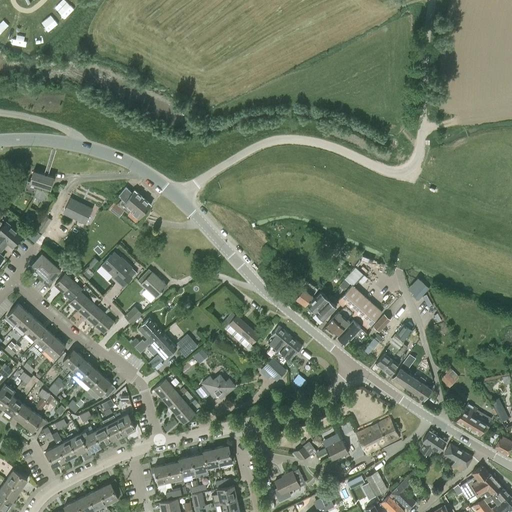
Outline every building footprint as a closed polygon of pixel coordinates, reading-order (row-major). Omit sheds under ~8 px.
[(48,24),(55,15),(40,4),(34,13),(48,24)] [(23,32),(24,15),(12,14),(11,32),(23,32)] [(54,177),(34,170),(31,181),(28,180),(26,189),(35,192),(35,191),(37,187),(43,189),(44,186),(51,188),(54,177)] [(42,200),(50,191),(43,189),(37,187),(35,191),(35,192),(34,196),(42,200)] [(126,187),(120,194),(127,200),(125,202),(132,207),(131,208),(141,217),(151,204),(135,190),(133,193),(126,187)] [(71,198),(67,206),(64,212),(86,222),(93,209),(71,198)] [(119,208),(116,206),(114,205),(110,210),(114,214),(115,213),(119,208)] [(42,234),(52,219),(46,216),(37,231),(42,234)] [(0,243),(4,240),(12,247),(22,236),(6,222),(0,229),(0,243)] [(113,252),(102,264),(113,275),(112,275),(124,286),(137,272),(124,260),(123,261),(113,252)] [(29,264),(27,266),(31,270),(33,267),(48,280),(46,283),(49,286),(52,283),(50,282),(61,269),(54,263),(57,260),(52,255),(49,259),(42,253),(31,265),(29,264)] [(97,260),(89,267),(92,270),(99,263),(97,260)] [(355,267),(345,278),(353,285),(363,274),(355,267)] [(147,288),(141,294),(150,302),(155,296),(157,297),(168,285),(153,271),(142,283),(147,288)] [(63,293),(73,281),(65,273),(55,285),(63,293)] [(304,288),(296,298),(306,305),(314,295),(318,289),(306,280),(302,286),(304,288)] [(72,300),(80,291),(82,289),(76,283),(73,281),(63,293),(72,300)] [(341,285),(345,289),(349,284),(345,281),(341,285)] [(412,296),(418,301),(429,289),(423,283),(412,296)] [(367,328),(382,312),(353,285),(338,301),(367,328)] [(78,310),(88,298),(80,291),(72,300),(69,303),(78,310)] [(316,313),(329,299),(328,298),(321,292),(308,306),(316,313)] [(336,299),(332,295),(328,298),(329,299),(316,313),(323,320),(337,306),(333,302),(336,299)] [(86,318),(96,306),(88,298),(78,310),(86,318)] [(16,324),(27,312),(18,304),(7,316),(16,324)] [(95,325),(105,313),(96,306),(86,318),(95,325)] [(132,323),(142,313),(135,306),(125,316),(132,323)] [(26,333),(37,321),(27,312),(16,324),(26,333)] [(339,334),(350,321),(340,312),(328,325),(339,334)] [(104,333),(115,322),(105,313),(95,325),(104,333)] [(384,314),(373,326),(379,331),(389,320),(384,314)] [(247,348),(259,335),(237,315),(225,327),(247,348)] [(150,318),(138,328),(147,338),(145,341),(149,345),(150,343),(151,344),(163,332),(150,318)] [(353,319),(338,336),(346,343),(355,333),(361,338),(367,331),(353,319)] [(36,341),(46,329),(37,321),(26,333),(36,341)] [(403,324),(396,334),(404,340),(411,330),(403,324)] [(274,344),(266,351),(272,357),(273,356),(274,356),(280,349),(279,348),(291,335),(279,325),(271,334),(272,334),(268,339),(274,344)] [(45,350),(56,338),(46,329),(36,341),(32,345),(38,351),(36,353),(40,356),(45,350)] [(163,332),(151,344),(166,360),(171,355),(170,354),(177,347),(163,332)] [(180,350),(186,357),(199,347),(192,339),(187,334),(176,344),(181,349),(180,350)] [(378,343),(382,338),(377,334),(373,339),(378,343)] [(302,345),(291,335),(279,348),(280,349),(274,356),(283,364),(291,355),(290,354),(292,352),(294,354),(302,345)] [(55,358),(65,346),(56,338),(45,350),(55,358)] [(140,353),(149,345),(142,339),(134,346),(140,353)] [(376,364),(383,370),(392,359),(391,358),(398,349),(399,348),(392,343),(376,364)] [(402,344),(399,349),(403,353),(407,347),(402,344)] [(14,346),(12,349),(9,352),(12,356),(17,350),(14,346)] [(199,363),(207,356),(200,348),(192,355),(199,363)] [(72,370),(83,358),(73,349),(63,361),(72,370)] [(391,375),(405,357),(406,355),(403,353),(399,349),(398,349),(391,358),(392,359),(383,370),(391,375)] [(154,367),(163,359),(158,354),(149,362),(154,367)] [(400,367),(393,378),(405,386),(412,376),(409,374),(411,371),(408,369),(416,358),(409,354),(400,367)] [(81,378),(82,378),(92,366),(83,358),(72,370),(69,373),(78,382),(81,378)] [(276,381),(285,371),(272,358),(263,367),(276,381)] [(28,360),(23,366),(28,370),(31,366),(33,364),(28,360)] [(6,365),(3,369),(8,374),(12,370),(6,365)] [(91,387),(102,375),(92,366),(82,378),(91,386),(91,387)] [(8,374),(3,369),(0,372),(0,373),(5,378),(8,374)] [(23,380),(27,374),(23,371),(19,377),(23,380)] [(23,380),(20,383),(24,386),(27,383),(31,377),(27,374),(23,380)] [(293,381),(301,387),(306,381),(298,374),(293,381)] [(96,399),(100,395),(101,395),(103,393),(107,397),(108,396),(115,388),(110,384),(111,383),(102,375),(91,387),(91,386),(87,391),(96,399)] [(210,376),(202,382),(211,394),(215,391),(217,394),(221,392),(224,396),(236,386),(229,378),(225,382),(220,375),(213,380),(210,376)] [(412,376),(405,386),(406,387),(425,400),(426,399),(432,389),(431,389),(432,387),(429,385),(428,387),(412,376)] [(54,382),(48,388),(52,391),(57,386),(60,382),(62,380),(58,377),(54,382)] [(155,387),(154,389),(161,397),(173,387),(166,379),(155,387)] [(57,386),(52,391),(56,395),(61,389),(64,386),(60,382),(57,386)] [(0,406),(2,408),(12,395),(15,391),(4,384),(0,389),(0,406)] [(173,387),(161,397),(169,406),(180,396),(173,387)] [(41,397),(46,390),(42,388),(38,394),(41,397)] [(115,388),(108,396),(111,395),(117,389),(115,388)] [(50,394),(46,390),(41,397),(42,397),(34,408),(40,412),(47,401),(46,400),(50,394)] [(12,416),(22,402),(12,395),(2,408),(12,416)] [(180,396),(169,406),(176,415),(188,405),(180,396)] [(509,418),(499,398),(492,402),(502,421),(509,418)] [(67,405),(71,408),(76,403),(72,399),(67,405)] [(105,410),(110,407),(107,400),(102,403),(103,405),(105,410)] [(22,423),(32,410),(22,402),(12,416),(22,423)] [(76,403),(71,408),(75,412),(80,406),(76,403)] [(468,403),(458,420),(481,434),(486,426),(488,428),(490,426),(488,425),(492,418),(477,410),(478,409),(468,403)] [(61,404),(56,411),(60,415),(66,408),(61,404)] [(188,405),(176,415),(184,424),(195,414),(188,405)] [(34,429),(42,417),(32,410),(22,423),(33,431),(34,429)] [(83,422),(88,419),(84,412),(79,415),(83,422)] [(129,414),(128,413),(122,416),(120,412),(114,415),(124,434),(136,428),(134,425),(129,414)] [(137,423),(134,412),(129,414),(134,425),(137,423)] [(124,434),(114,415),(103,421),(105,424),(113,440),(124,434)] [(42,417),(34,429),(37,431),(40,427),(49,422),(42,417)] [(367,455),(400,439),(390,417),(357,433),(367,455)] [(64,418),(59,420),(63,427),(67,425),(64,418)] [(63,427),(59,420),(54,423),(58,430),(63,427)] [(95,427),(92,428),(93,430),(101,446),(113,440),(105,424),(96,428),(95,427)] [(49,441),(54,438),(52,434),(48,426),(43,429),(46,435),(49,441)] [(89,452),(101,446),(93,430),(87,433),(85,430),(81,432),(82,436),(88,448),(87,448),(89,452)] [(76,454),(68,439),(62,442),(57,431),(52,434),(54,438),(57,444),(65,459),(76,454)] [(426,442),(421,449),(429,455),(434,447),(440,451),(447,441),(429,431),(423,441),(426,442)] [(72,433),(67,435),(68,439),(76,454),(87,448),(88,448),(82,436),(81,432),(73,436),(72,433)] [(500,437),(494,447),(508,454),(511,445),(511,443),(511,441),(511,440),(503,435),(502,437),(500,437)] [(332,460),(349,452),(343,440),(326,448),(332,460)] [(448,455),(444,461),(447,463),(451,458),(455,460),(449,469),(454,472),(455,469),(461,472),(466,466),(472,457),(451,443),(445,454),(448,455)] [(53,465),(65,459),(57,444),(45,450),(53,465)] [(219,464),(232,461),(228,444),(215,448),(219,464)] [(310,455),(303,447),(294,451),(300,459),(310,455)] [(202,450),(203,453),(207,467),(214,465),(214,468),(219,467),(218,464),(219,464),(215,448),(202,450)] [(207,467),(203,453),(191,456),(195,472),(207,469),(207,467)] [(183,475),(195,472),(191,456),(178,459),(179,461),(183,475)] [(183,475),(179,461),(167,464),(171,480),(183,477),(183,475)] [(167,464),(154,467),(157,483),(165,482),(166,487),(172,486),(171,480),(167,464)] [(482,466),(473,472),(475,477),(478,481),(489,473),(482,466)] [(20,490),(28,479),(13,469),(6,480),(20,490)] [(285,474),(285,475),(275,480),(278,488),(274,490),(279,502),(292,496),(289,490),(294,488),(295,489),(300,487),(292,470),(285,474)] [(376,495),(387,490),(377,471),(366,476),(369,482),(376,495)] [(475,477),(460,487),(468,500),(476,495),(470,485),(472,484),(481,497),(485,494),(487,497),(490,495),(491,495),(504,489),(489,473),(478,481),(475,477)] [(364,482),(361,475),(347,482),(350,489),(364,482)] [(406,477),(391,493),(394,495),(408,509),(415,501),(405,491),(412,484),(406,477)] [(0,491),(13,500),(20,490),(6,480),(0,488),(0,491)] [(110,482),(99,488),(106,503),(114,499),(116,502),(123,498),(122,493),(119,486),(114,489),(110,482)] [(369,482),(362,486),(369,499),(376,495),(369,482)] [(237,497),(234,485),(217,488),(218,493),(212,495),(214,502),(237,497)] [(95,509),(106,503),(99,488),(87,494),(95,509)] [(486,504),(493,498),(498,504),(498,505),(502,502),(502,501),(504,497),(506,499),(510,495),(504,489),(491,495),(490,495),(487,497),(483,500),(486,504)] [(0,506),(5,511),(13,500),(0,491),(0,506)] [(205,505),(202,492),(191,494),(194,507),(205,505)] [(388,496),(381,503),(390,511),(402,511),(404,511),(391,498),(394,495),(391,493),(388,496)] [(96,511),(95,509),(87,494),(76,500),(81,511),(96,511)] [(493,507),(496,511),(505,511),(509,509),(510,511),(511,508),(511,497),(510,495),(506,499),(504,497),(502,501),(502,502),(498,505),(498,504),(493,507)] [(228,511),(239,509),(237,497),(214,502),(215,506),(221,505),(222,511),(228,511)] [(161,511),(179,511),(180,511),(177,498),(159,502),(161,511)] [(81,511),(76,500),(64,506),(65,509),(66,509),(67,511),(81,511)] [(321,511),(322,511),(334,506),(331,500),(316,507),(318,511),(321,511)] [(496,511),(493,507),(491,509),(486,504),(483,500),(472,507),(475,511),(496,511)]
